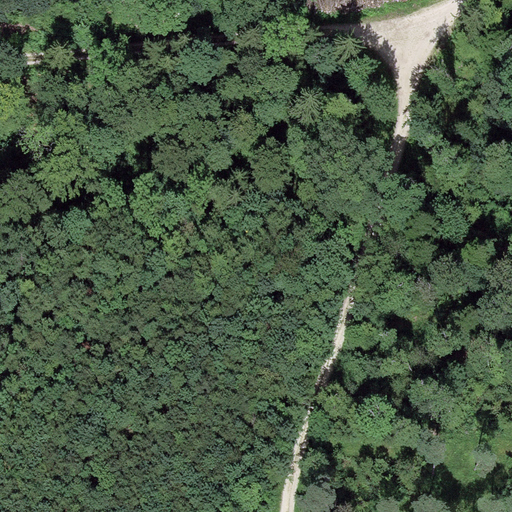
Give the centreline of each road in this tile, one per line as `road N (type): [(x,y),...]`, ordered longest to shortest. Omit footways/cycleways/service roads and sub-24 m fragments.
road 1 (track): [(409,38),(418,43),(402,128),(297,442),(282,511)]
road 2 (track): [(0,61),(295,30),(366,28),(409,38)]
